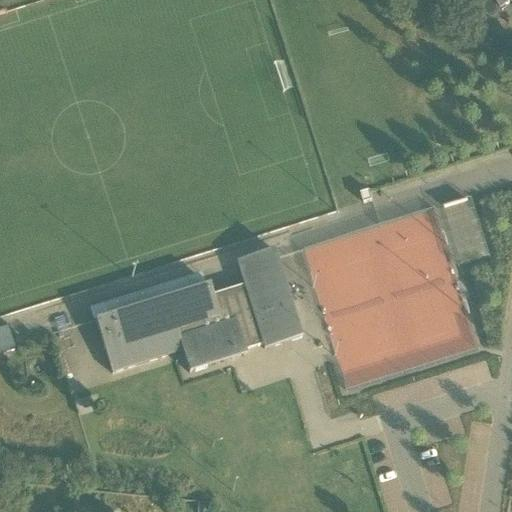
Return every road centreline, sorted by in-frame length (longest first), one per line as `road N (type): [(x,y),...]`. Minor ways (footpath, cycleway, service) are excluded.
road 1 (residential): [(490,511),(511,357)]
road 2 (unknown): [(401,0),(511,65)]
